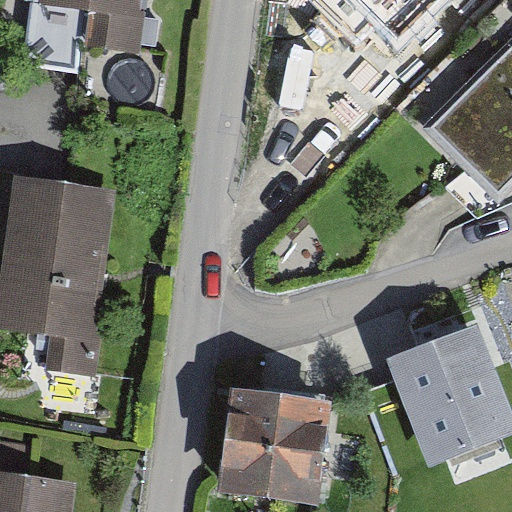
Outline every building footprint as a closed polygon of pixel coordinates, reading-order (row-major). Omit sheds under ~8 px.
[(146,0),(36,0),(32,38),(81,44),(77,79),(136,86),(146,0)] [(511,57),(432,137),(498,202),(511,189),(511,57)] [(54,403),(88,407),(110,219),(8,207),(0,275),(0,361),(58,368),(54,403)] [(511,460),(503,436),(511,432),(511,404),(481,321),(388,355),(430,466),(450,458),(458,480),(511,460)] [(220,488),(323,505),(340,401),(237,384),(220,488)] [(72,409),(42,406),(39,431),(69,434),(72,409)] [(0,511),(78,511),(81,488),(0,477),(0,511)]
